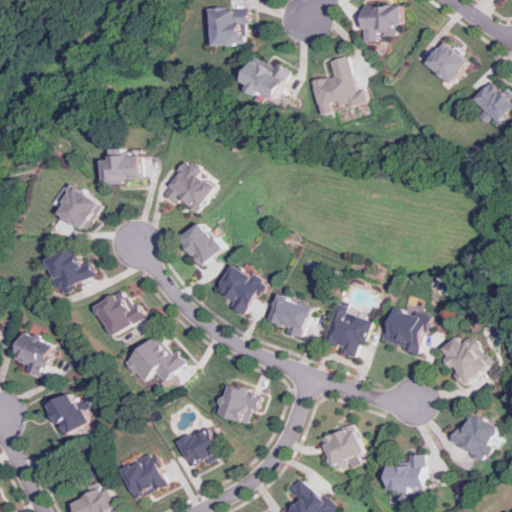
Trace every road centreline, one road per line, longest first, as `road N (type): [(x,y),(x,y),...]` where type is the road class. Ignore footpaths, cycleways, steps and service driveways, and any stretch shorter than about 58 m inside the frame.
road 1 (residential): [(135,244),(201,320),(242,347),(388,401),(415,402)]
road 2 (residential): [(200,511),(256,481),(285,446),(310,375)]
